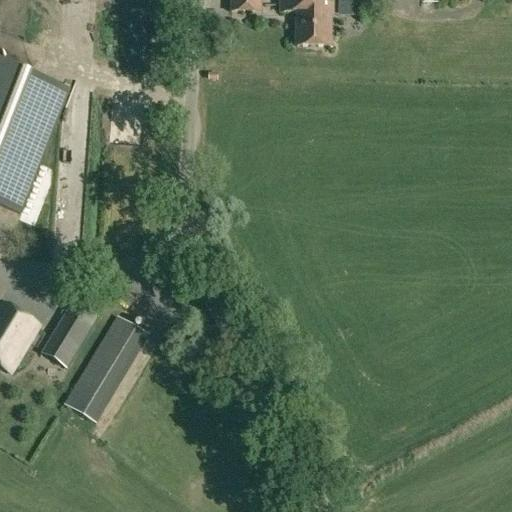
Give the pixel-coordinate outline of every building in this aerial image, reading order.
[(260,14),(260,0),(231,0),(231,13),(260,14)] [(332,15),(332,0),(280,0),(280,14),(297,14),(296,47),(329,48),(329,15),(332,15)] [(0,207),(20,215),(69,90),(0,63),(0,207)] [(66,372),(98,318),(71,302),(39,356),(66,372)] [(0,368),(10,375),(38,328),(0,303),(0,368)] [(148,337),(117,319),(64,407),(95,425),(148,337)]
